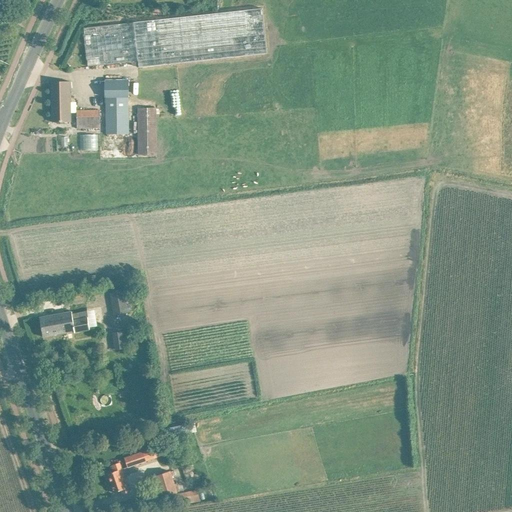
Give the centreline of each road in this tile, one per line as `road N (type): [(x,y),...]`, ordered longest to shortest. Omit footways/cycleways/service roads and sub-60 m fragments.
road 1 (tertiary): [(66,511),(0,316)]
road 2 (tertiary): [(1,124),(59,0)]
